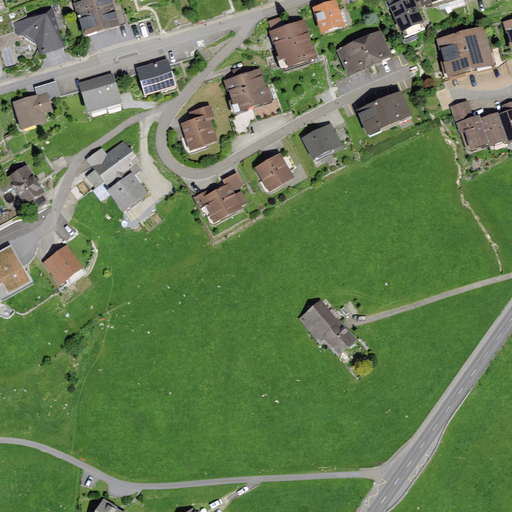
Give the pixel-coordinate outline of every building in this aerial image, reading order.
[(111,0),(92,0),(74,6),(85,39),(121,28),(111,0)] [(385,0),(389,9),(406,2),(405,0),(385,0)] [(409,0),(406,2),(389,9),(401,36),(424,26),(413,0),(409,0)] [(418,0),(421,11),(457,0),(418,0)] [(336,2),(313,10),(322,37),(345,29),(336,2)] [(52,11),(13,24),(16,37),(27,36),(35,42),(37,49),(42,56),(64,50),(52,11)] [(511,21),(503,24),(511,55),(511,21)] [(305,22),(269,34),(278,63),(284,61),(288,72),(318,63),(305,22)] [(484,29),(437,42),(448,81),(495,68),(484,29)] [(380,33),(336,53),(348,79),(392,59),(380,33)] [(168,61),(136,70),(145,99),(176,89),(168,61)] [(262,70),(225,83),(233,108),(238,106),(241,115),(273,104),(262,70)] [(112,75),(79,84),(88,116),(121,106),(112,75)] [(35,89),(37,97),(47,94),(50,102),(61,99),(56,82),(35,89)] [(401,93),(357,113),(368,139),(413,119),(401,93)] [(37,97),(14,104),(22,134),(47,127),(44,116),(53,114),(50,102),(47,94),(37,97)] [(450,108),(455,123),(472,118),(468,103),(450,108)] [(511,103),(501,107),(504,115),(511,112),(511,103)] [(189,113),(192,122),(209,117),(214,115),(211,105),(189,113)] [(511,112),(504,115),(499,117),(508,144),(509,146),(511,144),(511,112)] [(472,118),(455,123),(459,137),(464,136),(469,153),(490,147),(482,120),(480,115),(472,118)] [(498,115),(482,120),(490,147),(491,149),(508,144),(499,117),(498,115)] [(192,122),(181,126),(190,153),(218,144),(209,117),(192,122)] [(331,125),(303,140),(314,162),(343,147),(331,125)] [(10,134),(4,137),(6,142),(13,140),(10,134)] [(109,191),(132,174),(139,169),(136,165),(139,163),(123,141),(106,154),(102,148),(85,161),(93,172),(86,177),(95,189),(103,183),(109,191)] [(280,157),(255,170),(269,196),(294,183),(280,157)] [(27,167),(0,183),(0,189),(3,194),(13,187),(29,213),(45,203),(42,197),(45,195),(27,167)] [(109,191),(107,193),(123,215),(148,196),(132,174),(109,191)] [(226,180),(228,185),(232,192),(243,187),(237,174),(226,180)] [(211,188),(191,198),(198,212),(205,208),(214,226),(243,212),(240,207),(246,205),(241,195),(235,198),(232,192),(228,185),(213,192),(211,188)] [(11,247),(0,253),(0,287),(2,287),(7,297),(31,284),(11,247)] [(65,248),(44,265),(62,289),(84,272),(65,248)] [(322,340),(341,323),(321,301),(299,320),(318,343),(322,340)] [(357,343),(341,323),(322,340),(339,359),(357,343)] [(118,509),(103,500),(95,511),(118,511),(117,511),(118,509)]
